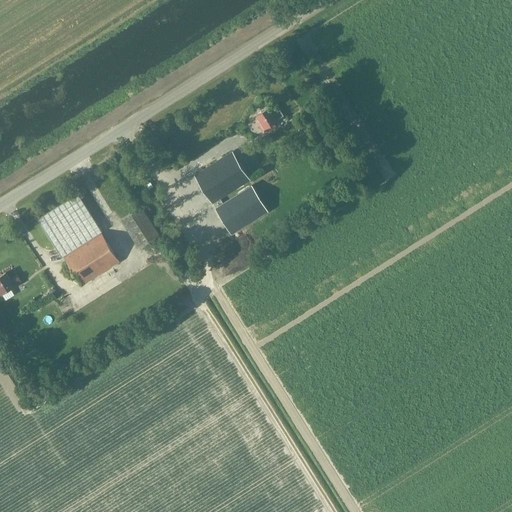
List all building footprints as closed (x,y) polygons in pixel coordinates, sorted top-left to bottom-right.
[(268,107),(256,115),(260,121),(257,123),(263,133),(276,126),(274,123),(277,121),(276,119),(283,115),(279,109),(272,114),(268,107)] [(212,203),(220,198),(250,180),(232,152),(195,175),(212,203)] [(216,206),(215,207),(231,234),(268,212),(251,185),(223,202),(216,206)] [(100,232),(102,231),(77,193),(37,219),(61,257),(63,256),(82,285),(119,261),(100,232)] [(139,248),(159,235),(141,207),(121,221),(139,248)] [(13,285),(19,280),(16,275),(9,279),(5,273),(0,275),(0,292),(1,294),(14,286),(13,285)] [(78,303),(86,318),(130,295),(122,280),(78,303)]
